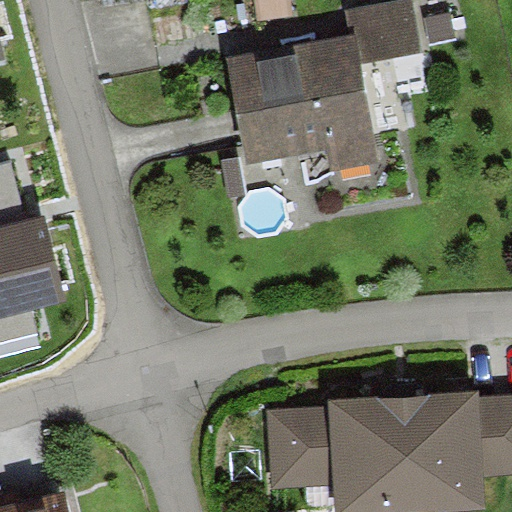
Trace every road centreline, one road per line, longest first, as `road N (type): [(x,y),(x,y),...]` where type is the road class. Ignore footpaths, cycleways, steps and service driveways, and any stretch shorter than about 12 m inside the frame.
road 1 (residential): [(54,0),(149,373)]
road 2 (residential): [(511,320),(294,336),(149,373)]
road 3 (residential): [(149,373),(0,417)]
road 4 (residential): [(149,373),(183,511)]
